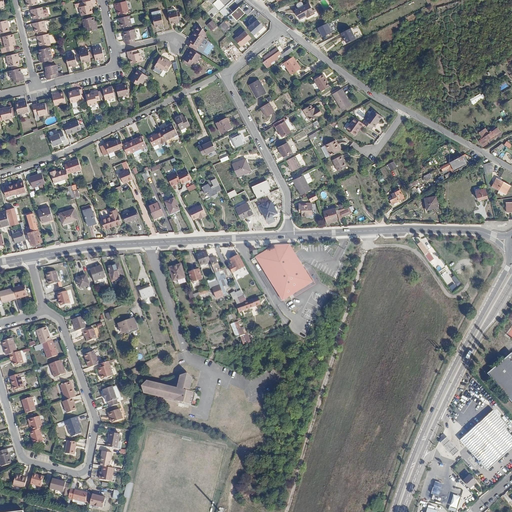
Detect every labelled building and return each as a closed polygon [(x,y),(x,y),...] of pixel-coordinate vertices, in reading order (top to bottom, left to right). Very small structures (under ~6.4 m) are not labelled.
[(81,16),(92,13),(91,8),(90,5),(91,4),(90,0),(81,3),(82,6),(79,7),(81,16)] [(210,0),(220,11),(231,0),(210,0)] [(126,1),(114,4),(115,8),(117,7),(117,10),(118,13),(128,11),(126,1)] [(299,8),(295,10),(299,19),(306,15),(307,17),(315,14),(309,3),(304,5),(303,2),(301,1),(298,3),(297,4),(299,8)] [(246,12),(240,6),(231,14),(237,20),(246,12)] [(43,17),(41,7),(30,10),(31,14),(33,13),(34,19),(43,17)] [(167,12),(170,23),(175,22),(179,21),(176,10),(167,12)] [(155,27),(160,26),(164,25),(161,14),(152,16),(155,27)] [(129,16),(118,18),(119,22),(120,22),(121,26),(121,28),(131,25),(129,16)] [(88,31),(97,29),(96,24),(95,24),(94,21),(93,17),(82,19),(84,28),(87,27),(88,31)] [(264,26),(258,19),(248,28),(255,35),(264,26)] [(0,21),(0,32),(9,31),(8,27),(7,24),(8,24),(7,20),(0,21)] [(217,26),(212,20),(207,25),(212,31),(217,26)] [(46,30),(44,21),(32,24),(33,27),(34,27),(36,33),(46,30)] [(224,21),(219,26),(225,32),(229,27),(224,21)] [(332,32),(327,22),(317,27),(322,37),(332,32)] [(190,38),(186,44),(196,50),(198,47),(199,47),(207,33),(199,24),(191,38),(190,38)] [(356,38),(351,27),(340,31),(346,43),(356,38)] [(126,44),(135,42),(134,38),(136,37),(134,29),(124,32),(126,40),(125,40),(126,44)] [(245,29),(234,39),(241,47),(252,37),(245,29)] [(13,34),(3,37),(6,52),(14,50),(13,45),(16,45),(13,34)] [(47,34),(37,36),(38,40),(39,40),(40,46),(49,43),(47,34)] [(230,59),(239,51),(234,45),(225,53),(230,59)] [(49,47),(39,50),(40,55),(41,59),(40,59),(40,62),(49,60),(49,57),(51,56),(49,47)] [(95,60),(100,59),(104,58),(102,47),(93,49),(95,60)] [(279,57),(281,59),(293,51),(291,48),(279,57)] [(79,51),(82,62),(86,61),(90,60),(88,49),(79,51)] [(137,53),(136,49),(127,52),(128,55),(129,55),(130,58),(131,64),(136,63),(142,61),(140,53),(137,53)] [(196,63),(201,55),(192,49),(189,54),(187,57),(186,56),(184,59),(185,60),(184,62),(186,64),(188,62),(190,63),(191,64),(193,61),(196,63)] [(229,60),(231,62),(241,53),(239,51),(230,59),(229,60)] [(281,54),(279,51),(263,63),(267,68),(272,65),(271,63),(278,57),(278,56),(281,54)] [(18,53),(6,56),(9,67),(19,65),(18,61),(18,57),(19,57),(18,53)] [(66,56),(68,67),(73,65),(77,64),(74,53),(65,55),(66,56)] [(168,62),(165,60),(160,57),(154,66),(162,71),(163,69),(167,71),(172,63),(169,61),(168,62)] [(295,63),(292,58),(284,63),(291,75),(301,69),(296,62),(295,63)] [(47,80),(56,77),(55,74),(58,73),(56,65),(45,67),(46,72),(47,76),(46,76),(47,80)] [(15,82),(24,80),(23,76),(22,77),(21,73),(20,68),(9,71),(11,79),(14,79),(15,82)] [(142,84),(147,76),(144,74),(137,70),(134,75),(132,78),(131,78),(130,80),(138,85),(140,83),(142,84)] [(324,78),(325,78),(323,74),(314,80),(321,91),(329,86),(327,82),(324,78)] [(258,80),(249,85),(256,98),(266,93),(258,80)] [(116,86),(118,97),(129,94),(127,84),(123,85),(119,86),(119,85),(116,86)] [(103,90),(105,100),(115,98),(112,87),(108,87),(109,88),(103,90)] [(68,92),(71,103),(82,100),(79,89),(75,89),(76,91),(73,91),(68,92)] [(349,100),(342,89),(333,94),(341,106),(349,100)] [(86,95),(88,106),(97,104),(96,101),(100,100),(98,91),(94,92),(94,93),(91,94),(86,95)] [(53,98),(55,106),(65,103),(63,92),(59,93),(56,94),(56,93),(52,94),(53,98)] [(352,106),(349,100),(341,106),(344,110),(352,106)] [(15,104),(18,115),(29,112),(27,104),(26,101),(22,101),(22,103),(19,103),(15,104)] [(270,101),(261,106),(267,116),(276,111),(270,101)] [(32,105),(34,112),(38,111),(38,114),(49,111),(47,102),(40,104),(36,104),(32,105)] [(315,110),(313,107),(312,104),(304,109),(311,120),(322,114),(319,108),(317,109),(315,110)] [(0,108),(0,109),(3,122),(14,119),(11,107),(8,108),(4,109),(4,108),(0,108)] [(366,126),(371,130),(374,127),(375,128),(382,117),(372,110),(365,121),(363,120),(362,123),(366,126)] [(179,119),(178,116),(173,118),(179,130),(188,126),(183,117),(181,118),(179,119)] [(227,116),(217,122),(222,131),(232,126),(227,116)] [(284,117),(273,124),(275,127),(276,126),(279,130),(280,133),(283,136),(291,132),(285,121),(284,117)] [(362,123),(357,119),(348,132),(356,137),(361,130),(362,131),(366,126),(362,123)] [(63,126),(67,134),(70,133),(71,134),(81,130),(77,120),(63,126)] [(160,131),(161,132),(165,140),(176,135),(171,124),(166,127),(167,128),(160,131)] [(479,133),(482,137),(480,138),(481,139),(480,141),(483,146),(487,144),(486,142),(489,140),(490,141),(491,141),(493,140),(494,139),(493,137),(496,135),(497,137),(501,135),(497,129),(495,130),(494,128),(488,132),(486,128),(479,133)] [(63,132),(59,133),(50,138),(54,146),(63,142),(62,140),(66,139),(63,132)] [(161,132),(156,134),(160,142),(161,143),(166,141),(165,140),(161,132)] [(241,133),(233,137),(237,147),(245,144),(241,133)] [(160,142),(156,134),(149,138),(153,146),(160,142)] [(142,137),(139,138),(142,145),(138,147),(140,152),(143,151),(143,149),(147,147),(142,137)] [(121,139),(112,142),(116,151),(124,148),(121,139)] [(212,142),(211,140),(203,144),(207,153),(216,149),(212,142)] [(324,146),(330,157),(341,152),(338,146),(339,145),(337,140),(324,146)] [(130,144),(129,144),(133,153),(137,151),(138,153),(140,152),(138,147),(135,141),(130,144)] [(111,143),(105,145),(105,146),(108,154),(116,151),(112,142),(111,143)] [(287,143),(278,148),(283,157),(292,152),(287,143)] [(129,144),(124,146),(128,155),(133,153),(129,144)] [(207,153),(203,144),(198,147),(202,154),(205,153),(206,154),(207,153)] [(108,154),(105,146),(100,148),(103,156),(108,154)] [(444,159),(451,154),(446,146),(438,150),(444,159)] [(295,156),(287,160),(289,166),(293,172),(301,167),(295,156)] [(461,156),(450,162),(454,171),(465,165),(461,156)] [(341,157),(332,161),(338,172),(347,168),(344,163),(343,163),(342,160),(343,160),(341,157)] [(68,161),(72,173),(82,169),(78,158),(68,161)] [(245,159),(233,164),(238,176),(250,171),(245,159)] [(394,161),(387,164),(391,170),(397,167),(394,161)] [(483,164),(486,174),(494,171),(491,162),(483,164)] [(68,176),(65,168),(62,169),(55,171),(50,172),(53,181),(68,176)] [(507,171),(502,168),(497,178),(502,181),(507,171)] [(123,183),(128,181),(133,179),(129,169),(119,173),(123,183)] [(147,170),(141,173),(144,179),(150,177),(147,170)] [(187,170),(177,175),(180,181),(181,183),(191,179),(189,174),(187,170)] [(167,176),(172,186),(175,185),(175,184),(177,183),(180,181),(177,175),(176,172),(167,176)] [(308,172),(303,174),(308,183),(313,180),(308,172)] [(45,183),(42,173),(29,178),(32,188),(45,183)] [(303,174),(293,180),(295,184),(296,183),(299,188),(302,194),(311,190),(308,183),(303,174)] [(502,181),(497,178),(492,187),(506,194),(510,186),(502,181)] [(217,180),(202,187),(205,194),(208,192),(211,197),(218,193),(217,192),(222,190),(217,180)] [(395,180),(386,185),(393,197),(391,198),(391,197),(389,198),(392,204),(404,198),(395,180)] [(16,194),(17,194),(26,192),(23,181),(19,182),(19,183),(14,184),(14,185),(3,188),(6,197),(16,194)] [(190,191),(197,187),(194,183),(187,187),(190,191)] [(485,189),(476,191),(479,200),(487,198),(485,189)] [(315,200),(318,199),(316,192),(308,196),(310,200),(314,198),(315,200)] [(433,206),(433,209),(438,208),(436,196),(425,198),(427,208),(433,206)] [(174,198),(165,201),(170,213),(179,210),(174,198)] [(272,200),(260,206),(266,218),(277,212),(272,200)] [(157,203),(149,206),(154,218),(163,215),(157,203)] [(243,215),(244,218),(253,214),(248,203),(236,209),(240,217),(243,215)] [(307,204),(299,204),(299,210),(302,210),(302,214),(302,216),(310,216),(312,214),(312,206),(307,206),(307,204)] [(200,205),(188,210),(192,220),(198,218),(200,216),(201,218),(205,216),(200,205)] [(10,225),(10,226),(21,223),(16,207),(6,210),(6,211),(10,225)] [(337,214),(339,219),(343,218),(342,217),(351,213),(349,207),(337,211),(337,214)] [(50,208),(39,211),(42,223),(53,219),(50,208)] [(91,208),(83,211),(87,225),(96,222),(91,208)] [(337,214),(337,211),(336,211),(335,208),(323,212),(327,222),(333,220),(338,219),(337,214)] [(74,209),(59,213),(63,224),(77,219),(74,209)] [(111,217),(102,220),(105,229),(121,223),(116,210),(109,212),(111,217)] [(132,216),(124,218),(126,223),(139,218),(136,210),(130,212),(132,216)] [(0,212),(0,227),(0,228),(10,225),(6,211),(0,212)] [(30,228),(38,226),(34,213),(33,213),(31,213),(26,214),(30,228)] [(42,242),(39,230),(31,232),(29,232),(28,233),(31,245),(42,242)] [(12,233),(15,242),(25,240),(22,231),(12,233)] [(419,243),(417,244),(424,254),(428,251),(421,242),(420,242),(420,241),(419,242),(419,243)] [(289,244),(275,245),(255,256),(282,301),(313,282),(289,244)] [(198,260),(200,266),(207,263),(204,253),(197,255),(199,260),(198,260)] [(233,266),(230,267),(232,272),(244,266),(238,255),(230,259),(233,266)] [(215,256),(209,258),(215,273),(217,272),(218,273),(220,272),(221,271),(220,269),(215,256)] [(113,279),(124,275),(120,263),(108,267),(113,279)] [(185,277),(181,264),(169,268),(173,281),(185,277)] [(95,284),(107,280),(101,265),(90,269),(95,284)] [(202,279),(199,269),(189,272),(192,282),(202,279)] [(59,283),(56,271),(46,274),(49,285),(59,283)] [(217,272),(215,273),(218,280),(220,284),(222,283),(221,280),(226,278),(224,272),(220,274),(220,272),(218,273),(217,272)] [(80,288),(89,284),(86,275),(76,278),(80,288)] [(452,277),(455,281),(449,285),(452,291),(462,284),(456,275),(452,277)] [(213,288),(220,285),(220,284),(218,280),(209,283),(211,289),(213,288)] [(25,285),(14,288),(14,289),(17,299),(24,297),(23,295),(27,294),(25,285)] [(224,295),(221,287),(220,285),(213,288),(216,298),(224,295)] [(154,295),(151,287),(140,291),(143,299),(154,295)] [(0,295),(2,303),(17,299),(14,289),(0,292),(0,295)] [(240,303),(246,301),(241,290),(235,293),(240,303)] [(58,294),(59,299),(60,299),(61,301),(60,302),(61,306),(71,303),(67,291),(58,294)] [(260,304),(258,297),(253,299),(253,300),(237,306),(239,311),(260,304)] [(76,331),(86,328),(82,316),(74,319),(76,327),(75,328),(76,331)] [(122,334),(132,330),(133,332),(138,330),(134,318),(118,324),(122,334)] [(244,344),(250,342),(246,334),(245,334),(242,327),(241,328),(238,321),(235,323),(235,324),(237,329),(240,336),(241,338),(244,344)] [(36,330),(41,344),(42,344),(49,341),(47,334),(49,334),(46,327),(36,330)] [(87,342),(97,338),(93,329),(84,332),(87,342)] [(4,345),(7,355),(10,354),(17,352),(13,338),(5,341),(6,345),(4,345)] [(58,356),(52,340),(51,341),(49,341),(42,344),(48,359),(58,356)] [(23,364),(19,351),(17,352),(10,354),(12,360),(14,360),(15,362),(16,366),(23,364)] [(86,358),(89,368),(99,364),(94,351),(87,354),(88,357),(86,358)] [(489,375),(511,401),(511,361),(509,357),(489,375)] [(61,360),(50,364),(55,377),(66,373),(61,360)] [(109,377),(104,362),(99,364),(101,368),(99,368),(102,379),(109,377)] [(19,374),(11,377),(15,391),(23,388),(19,374)] [(187,406),(187,405),(191,395),(188,393),(193,381),(181,377),(177,389),(147,377),(142,389),(187,406)] [(66,400),(72,398),(76,396),(70,381),(61,385),(66,400)] [(110,407),(118,404),(117,399),(113,386),(103,389),(105,393),(104,393),(106,399),(107,398),(108,402),(109,402),(110,407)] [(23,400),(27,413),(36,410),(32,397),(23,400)] [(66,400),(63,401),(67,413),(76,409),(72,398),(66,400)] [(113,422),(123,418),(119,409),(109,412),(113,422)] [(461,442),(489,472),(511,451),(511,435),(507,430),(510,427),(495,411),(461,442)] [(33,427),(34,431),(41,429),(44,428),(39,414),(29,417),(33,427)] [(76,417),(64,421),(66,425),(68,424),(72,436),(82,433),(79,425),(76,417)] [(34,431),(31,432),(32,436),(33,435),(34,438),(33,439),(34,444),(44,441),(42,432),(41,429),(34,431)] [(107,446),(114,448),(117,435),(110,433),(107,446)] [(441,441),(453,455),(460,449),(447,436),(441,441)] [(77,442),(69,441),(67,453),(75,454),(77,442)] [(9,453),(7,449),(1,451),(0,450),(0,457),(3,466),(12,463),(9,453)] [(101,465),(103,466),(109,467),(110,458),(111,458),(112,453),(102,451),(101,457),(103,457),(101,465)] [(112,481),(114,468),(109,467),(103,466),(101,479),(112,481)] [(41,475),(34,474),(32,483),(42,486),(44,478),(41,477),(41,475)] [(25,488),(27,479),(22,477),(19,477),(17,476),(15,485),(25,488)] [(464,483),(471,490),(477,484),(470,477),(464,483)] [(54,478),(51,488),(64,491),(64,490),(69,491),(70,484),(67,483),(67,481),(54,478)] [(436,482),(432,494),(439,496),(443,484),(436,482)] [(129,498),(132,485),(127,483),(124,497),(129,498)] [(71,488),(69,497),(86,501),(88,492),(71,488)] [(93,494),(91,504),(94,505),(99,506),(104,507),(106,498),(93,494)] [(458,500),(459,501),(461,498),(453,494),(448,506),(456,509),(456,508),(455,507),(458,500)]
